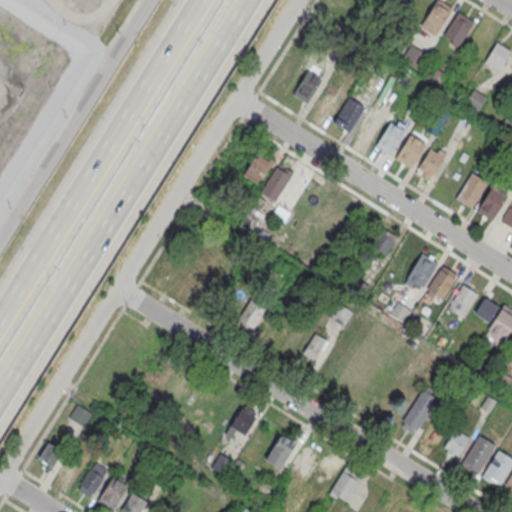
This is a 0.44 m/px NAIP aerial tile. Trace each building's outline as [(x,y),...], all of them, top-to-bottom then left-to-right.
[(403,0),(398,8),(385,0),(403,0)] [(434,0),(419,24),(434,33),(451,7),(440,0),(434,0)] [(443,36),(458,45),(473,20),(458,11),(443,36)] [(485,61),(498,70),(510,51),(496,42),(485,61)] [(410,44),(426,55),(417,69),(400,58),(410,44)] [(272,80),(285,89),(300,66),(286,58),(272,80)] [(433,66),(445,74),(438,84),(426,76),(433,66)] [(293,93),(307,102),(321,79),(307,70),(293,93)] [(315,103),(329,113),(344,92),(329,82),(315,103)] [(465,101),(478,109),(486,96),(473,88),(465,101)] [(334,121),(349,130),(364,106),(349,97),(334,121)] [(353,131),(369,140),(384,116),(368,107),(353,131)] [(374,145),(389,154),(404,130),(388,121),(374,145)] [(395,158),(410,167),(425,143),(410,134),(395,158)] [(415,171),(430,180),(445,156),(430,147),(415,171)] [(243,174),(258,184),(271,162),(256,153),(243,174)] [(275,167),(289,175),(274,201),(260,192),(275,167)] [(471,208),(456,197),(474,169),(490,180),(471,208)] [(491,219),(476,210),(491,186),(506,196),(491,219)] [(511,228),(500,220),(509,207),(511,208),(511,228)] [(384,254),(368,245),(380,227),(395,237),(384,254)] [(406,276),(421,286),(435,262),(421,253),(406,276)] [(192,256),(206,266),(189,292),(174,283),(192,256)] [(426,289),(441,299),(456,275),(441,266),(426,289)] [(355,277),(366,284),(358,295),(348,289),(355,277)] [(448,308),(463,317),(477,294),(463,285),(448,308)] [(234,322),(249,331),(264,306),(250,297),(234,322)] [(482,297),(497,306),(488,321),(473,312),(482,297)] [(395,302),(410,311),(402,323),(388,314),(395,302)] [(329,316),(343,325),(351,312),(337,303),(329,316)] [(490,328),(505,337),(511,325),(511,309),(504,305),(490,328)] [(315,332),(324,338),(311,359),(301,353),(315,332)] [(409,368),(421,376),(432,360),(419,352),(409,368)] [(492,380),(498,369),(509,376),(503,387),(492,380)] [(439,392),(426,383),(401,422),(414,430),(439,392)] [(488,396),(496,400),(489,411),(481,406),(488,396)] [(243,434),(229,425),(240,408),(254,417),(243,434)] [(424,434),(437,441),(443,430),(430,423),(424,434)] [(444,446),(459,455),(469,438),(454,429),(444,446)] [(265,459),(279,467),(294,442),(280,433),(265,459)] [(478,435),(494,445),(477,473),(461,463),(478,435)] [(37,456),(51,465),(62,448),(48,439),(37,456)] [(319,451),(304,441),(288,468),(303,477),(319,451)] [(497,448),(511,457),(511,459),(496,486),(480,476),(497,448)] [(57,475),(70,483),(85,459),(71,451),(57,475)] [(219,453),(230,460),(222,474),(211,467),(219,453)] [(307,481),(322,491),(340,464),(325,455),(307,481)] [(91,495),(76,486),(91,463),(105,472),(91,495)] [(344,465),(361,475),(345,499),(329,489),(344,465)] [(511,471),(511,495),(501,489),(511,471)] [(111,509),(97,499),(112,476),(126,485),(111,509)] [(121,509),(125,511),(138,511),(145,501),(131,492),(121,509)]
